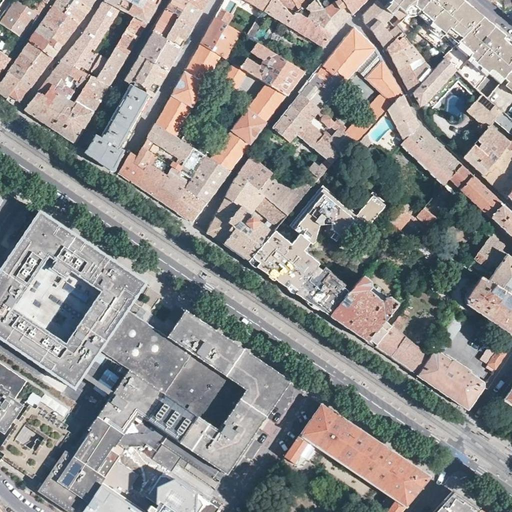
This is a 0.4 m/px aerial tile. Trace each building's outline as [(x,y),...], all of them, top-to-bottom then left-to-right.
[(0,21),(20,35),(35,13),(35,12),(17,0),(14,0),(0,20),(0,21)] [(65,15),(71,6),(62,0),(56,0),(52,6),(65,15)] [(69,50),(60,62),(76,71),(79,66),(96,75),(106,60),(92,51),(118,9),(103,0),(93,16),(87,25),(83,31),(81,35),(75,42),(69,50)] [(84,14),(89,8),(76,0),(74,0),(71,6),(65,15),(64,16),(76,24),(84,14)] [(76,0),(89,8),(94,0),(76,0)] [(103,0),(118,9),(132,17),(141,0),(103,0)] [(141,0),(132,17),(145,24),(151,12),(158,0),(141,0)] [(178,16),(185,3),(187,0),(169,0),(166,5),(165,8),(178,16)] [(187,0),(185,3),(201,10),(206,0),(187,0)] [(244,0),(262,10),(276,2),(272,0),(244,0)] [(327,39),(336,28),(324,9),(320,3),(317,0),(314,0),(303,10),(309,14),(307,17),(309,18),(308,20),(296,14),(296,15),(294,14),(293,16),(289,12),(278,0),(276,2),(262,10),(321,46),(327,39)] [(314,0),(272,0),(276,2),(278,0),(289,12),(296,6),(300,12),(303,10),(314,0)] [(341,21),(349,13),(349,11),(341,0),(335,0),(324,9),(336,28),(341,21)] [(364,0),(341,0),(349,11),(349,13),(350,14),(360,5),(364,0)] [(399,34),(402,36),(404,34),(396,25),(391,29),(384,22),(391,15),(384,7),(376,0),(369,8),(363,14),(365,24),(367,27),(370,30),(379,41),(380,42),(381,43),(382,44),(382,46),(385,49),(399,34)] [(390,0),(384,7),(391,15),(393,13),(399,8),(405,15),(411,8),(417,8),(433,20),(432,22),(456,43),(479,20),(482,16),(463,0),(390,0)] [(511,0),(494,0),(506,10),(511,15),(511,0)] [(39,15),(45,5),(41,3),(35,12),(35,13),(39,15)] [(198,15),(201,10),(185,3),(178,16),(186,20),(193,24),(198,15)] [(48,12),(41,22),(53,31),(64,16),(65,15),(52,6),(48,12)] [(148,32),(151,34),(165,41),(176,20),(178,16),(165,8),(164,7),(154,22),(148,32)] [(214,17),(226,25),(231,15),(219,8),(214,17)] [(393,13),(400,20),(405,15),(399,8),(393,13)] [(64,16),(53,31),(49,38),(61,45),(64,41),(72,31),(76,24),(64,16)] [(178,16),(176,20),(184,24),(186,20),(178,16)] [(145,24),(132,17),(113,48),(126,56),(127,53),(131,47),(139,34),(145,24)] [(229,51),(239,33),(226,25),(214,17),(206,30),(199,43),(220,56),(224,58),(232,63),(240,68),(244,60),(229,51)] [(263,20),(258,17),(246,37),(250,39),(263,20)] [(176,20),(165,41),(180,48),(185,38),(191,28),(184,24),(176,20)] [(193,24),(186,20),(184,24),(191,28),(193,24)] [(455,44),(454,45),(442,58),(443,59),(455,70),(482,94),(486,98),(499,83),(504,77),(511,67),(511,56),(511,40),(504,34),(503,36),(501,33),(495,29),(490,29),(479,20),(456,43),(455,44)] [(28,41),(40,50),(49,38),(53,31),(41,22),(34,32),(28,41)] [(12,34),(0,26),(0,72),(9,58),(13,53),(15,50),(6,43),(12,34)] [(307,83),(299,93),(319,110),(320,110),(330,98),(332,99),(337,92),(339,93),(342,89),(341,88),(347,82),(346,80),(375,49),(363,36),(353,27),(314,74),(307,83)] [(143,46),(139,54),(168,70),(173,60),(180,48),(165,41),(151,34),(143,46)] [(390,55),(409,45),(402,36),(399,34),(385,49),(387,50),(388,52),(390,55)] [(49,38),(40,50),(51,58),(61,45),(49,38)] [(13,63),(25,71),(40,50),(28,41),(15,60),(13,63)] [(255,42),(244,60),(240,68),(246,72),(264,83),(285,95),(290,88),(292,86),(303,72),(267,49),(255,42)] [(173,137),(220,56),(199,43),(177,83),(154,124),(173,137)] [(410,94),(432,70),(423,60),(421,57),(419,58),(409,45),(390,55),(399,73),(410,94)] [(96,75),(93,80),(108,87),(112,79),(120,65),(126,56),(113,48),(106,60),(96,75)] [(375,49),(356,70),(365,78),(377,64),(375,61),(380,56),(375,49)] [(40,50),(25,71),(6,98),(10,100),(16,104),(27,90),(37,77),(51,58),(40,50)] [(148,96),(152,98),(160,84),(168,70),(139,54),(131,67),(123,81),(124,82),(127,84),(131,83),(134,83),(137,83),(140,85),(141,86),(142,86),(143,87),(144,89),(144,90),(145,91),(145,92),(145,94),(148,96)] [(352,139),(356,143),(398,98),(400,98),(403,95),(380,56),(375,61),(377,64),(365,78),(381,94),(347,130),(336,120),(334,122),(352,139)] [(230,66),(232,63),(224,58),(222,61),(222,63),(228,67),(230,66)] [(455,70),(443,59),(432,70),(410,94),(411,96),(413,94),(419,105),(424,103),(425,102),(426,102),(426,101),(455,70)] [(51,128),(71,97),(75,91),(64,85),(68,82),(77,87),(85,75),(76,71),(60,62),(56,67),(23,109),(29,113),(44,124),(51,128)] [(0,93),(6,98),(25,71),(13,63),(9,68),(0,82),(0,81),(0,93)] [(246,72),(240,68),(232,63),(230,66),(222,81),(227,84),(235,89),(246,72)] [(76,100),(71,97),(51,128),(62,136),(74,144),(84,127),(91,115),(108,87),(93,80),(85,75),(77,87),(82,90),(76,100)] [(256,135),(285,95),(264,83),(208,158),(229,172),(243,152),(255,136),(256,135)] [(141,109),(148,96),(145,94),(130,86),(100,138),(95,135),(93,138),(86,152),(97,159),(112,169),(123,151),(119,148),(126,136),(141,109)] [(75,91),(71,97),(76,100),(82,90),(77,87),(75,91)] [(320,110),(319,110),(299,93),(294,100),(290,105),(342,151),(352,139),(334,122),(320,110)] [(494,121),(501,113),(486,98),(482,94),(467,110),(488,128),(490,126),(494,121)] [(398,132),(405,139),(419,125),(410,110),(407,105),(403,95),(400,98),(398,98),(356,143),(364,151),(390,123),(392,124),(394,123),(398,132)] [(317,179),(324,172),(342,151),(290,105),(271,128),(288,142),(294,136),(296,139),(298,136),(325,159),(319,166),(314,162),(290,189),(301,198),(317,179)] [(501,128),(509,118),(501,113),(494,121),(501,128)] [(154,124),(147,137),(136,157),(129,153),(118,173),(139,188),(176,212),(191,222),(210,197),(229,172),(208,158),(191,147),(173,137),(154,124)] [(453,172),(460,164),(440,146),(437,143),(419,125),(405,139),(401,144),(442,185),(449,178),(453,172)] [(481,175),(511,140),(509,138),(507,140),(490,126),(488,128),(481,136),(473,146),(462,157),(466,161),(471,166),(481,175)] [(376,143),(390,156),(401,144),(405,139),(398,132),(394,136),(388,130),(376,143)] [(463,137),(453,148),(462,157),(473,146),(463,137)] [(511,139),(511,140),(481,175),(490,183),(506,198),(508,195),(511,190),(511,139)] [(379,154),(372,147),(367,153),(374,160),(379,154)] [(286,215),(301,198),(290,189),(250,155),(250,156),(239,171),(237,174),(264,196),(286,215)] [(467,172),(460,164),(453,172),(449,178),(461,189),(471,175),(467,172)] [(384,196),(387,192),(373,179),(362,191),(357,196),(356,198),(353,201),(350,198),(324,172),(317,179),(357,217),(379,192),(384,196)] [(230,249),(247,260),(271,232),(249,214),(254,208),(264,196),(237,174),(231,184),(230,185),(225,194),(220,204),(206,233),(230,249)] [(461,190),(490,218),(502,204),(489,192),(471,175),(461,189),(461,190)] [(424,206),(437,218),(447,207),(433,195),(426,203),(424,206)] [(254,208),(276,226),(282,220),(286,215),(264,196),(254,208)] [(402,200),(399,203),(412,216),(414,217),(417,214),(402,200)] [(383,223),(397,234),(412,216),(399,203),(383,223)] [(511,213),(502,204),(490,218),(511,237),(511,253),(507,250),(507,249),(504,246),(504,245),(498,240),(497,241),(491,237),(467,268),(480,276),(511,295),(511,213)] [(428,230),(437,218),(424,206),(417,214),(414,217),(417,220),(418,220),(418,219),(419,219),(420,219),(427,225),(425,228),(428,230)] [(150,511),(142,511),(100,483),(122,450),(113,444),(134,412),(225,472),(289,377),(184,308),(166,334),(146,321),(140,316),(127,308),(146,280),(36,208),(0,261),(0,333),(75,384),(99,348),(129,368),(73,452),(66,447),(49,473),(37,491),(44,496),(68,511),(198,511),(204,504),(159,473),(143,498),(155,506),(150,511)] [(311,272),(319,263),(316,261),(313,265),(285,238),(290,233),(290,227),(282,220),(276,226),(271,232),(247,260),(258,268),(285,286),(294,293),(311,272)] [(311,304),(328,316),(364,276),(399,236),(397,234),(383,223),(376,231),(378,234),(354,263),(360,268),(347,285),(339,279),(328,291),(323,288),(326,284),(311,272),(294,293),(311,304)] [(445,262),(448,257),(438,251),(433,258),(440,263),(441,263),(442,263),(444,263),(445,262)] [(331,264),(334,260),(326,253),(323,257),(331,264)] [(454,260),(460,264),(464,258),(457,254),(454,260)] [(427,268),(419,262),(409,274),(417,280),(427,268)] [(373,347),(391,326),(384,320),(388,317),(389,318),(391,315),(390,314),(398,304),(390,298),(384,298),(382,301),(369,290),(371,287),(371,286),(371,284),(370,283),(370,281),(364,276),(328,316),(350,331),(373,347)] [(511,295),(480,276),(465,298),(466,304),(511,334),(511,295)] [(407,312),(405,309),(398,317),(391,326),(373,347),(381,352),(408,370),(415,375),(428,356),(398,331),(402,325),(401,324),(407,317),(405,314),(407,312)] [(491,336),(495,338),(500,331),(487,322),(486,323),(477,317),(473,324),(479,328),(491,336)] [(487,342),(491,336),(479,328),(476,335),(487,342)] [(495,369),(509,348),(501,343),(496,339),(491,347),(489,346),(480,359),(495,369)] [(436,351),(431,352),(428,356),(415,375),(441,393),(465,409),(466,410),(467,410),(468,409),(478,394),(484,386),(483,381),(469,373),(469,371),(453,359),(452,360),(438,351),(437,351),(436,351)] [(0,429),(4,432),(21,407),(13,401),(26,380),(2,364),(0,362),(0,429)] [(511,386),(503,399),(503,400),(511,406),(511,416),(511,417),(511,386)] [(36,409),(39,404),(64,418),(69,409),(43,394),(41,398),(32,392),(26,403),(36,409)] [(30,461),(47,472),(72,434),(28,404),(0,447),(0,456),(23,472),(30,461)] [(289,450),(283,457),(296,465),(302,464),(306,459),(307,459),(316,446),(388,494),(379,508),(380,509),(377,511),(400,511),(412,498),(429,478),(429,477),(429,476),(427,475),(408,462),(342,418),(320,404),(289,450)] [(167,450),(161,460),(169,465),(175,454),(167,450)] [(39,483),(47,472),(30,461),(23,472),(39,483)] [(463,500),(452,493),(434,511),(476,511),(478,510),(463,500)]
